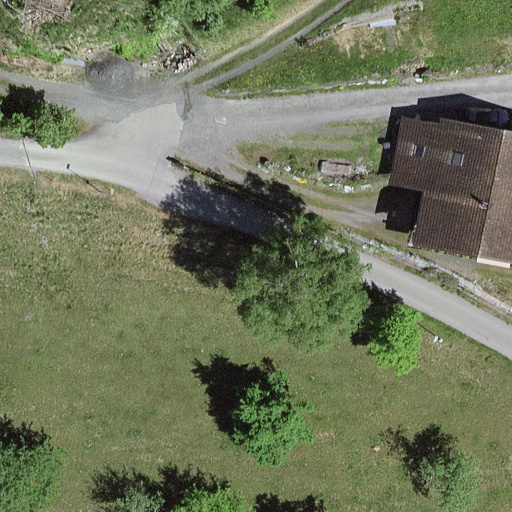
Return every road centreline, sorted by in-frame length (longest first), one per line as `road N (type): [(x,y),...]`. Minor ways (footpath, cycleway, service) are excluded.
road 1 (residential): [(0,138),(81,147),(260,213),(511,324)]
road 2 (track): [(150,138),(332,0)]
